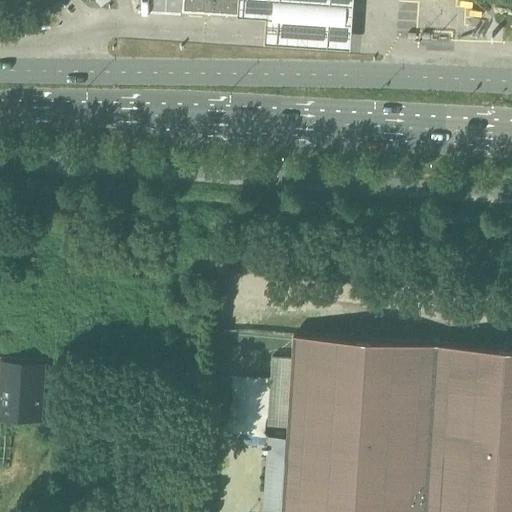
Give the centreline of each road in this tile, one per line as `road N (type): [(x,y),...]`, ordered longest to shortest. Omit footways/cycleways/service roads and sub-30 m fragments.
road 1 (secondary): [(0,116),(511,137)]
road 2 (secondary): [(511,85),(0,71)]
